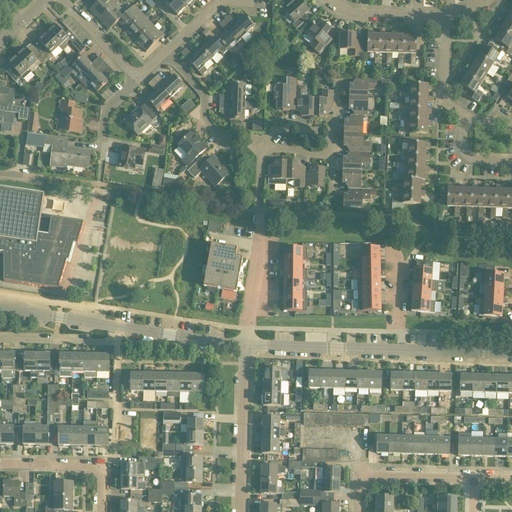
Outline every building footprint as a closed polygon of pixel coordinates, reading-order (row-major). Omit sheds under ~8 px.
[(116,5),(111,0),(101,0),(99,2),(90,11),(99,21),(116,5)] [(177,16),(186,9),(177,0),(168,0),(165,4),(177,16)] [(177,0),(186,9),(189,6),(190,8),(196,2),(193,0),(177,0)] [(286,14),(294,23),(292,25),(296,30),(308,19),(304,14),(308,11),(300,1),(297,4),(294,0),(289,0),(283,5),(284,6),(280,9),(285,14),(286,14)] [(125,15),(116,5),(99,21),(109,31),(112,28),(118,23),(125,15)] [(118,23),(128,34),(145,18),(134,7),(125,15),(118,23)] [(229,16),(223,21),(241,40),(255,27),(245,17),(237,24),(229,16)] [(155,29),(145,18),(128,34),(138,44),(155,29)] [(226,34),(219,41),(229,52),(241,40),(223,21),(219,26),(226,34)] [(332,41),(326,36),(330,31),(318,21),(306,35),(314,41),(309,47),(319,56),(332,41)] [(511,24),(506,21),(503,27),(501,26),(498,30),(511,38),(511,24)] [(47,35),(59,48),(63,51),(68,47),(66,45),(69,42),(55,27),(47,35)] [(163,37),(155,29),(138,44),(147,53),(163,37)] [(212,60),(219,53),(223,57),(229,52),(219,41),(215,37),(207,29),(202,34),(209,42),(202,50),(212,60)] [(511,52),(511,45),(511,44),(511,38),(498,30),(496,34),(498,35),(494,41),(500,45),(498,49),(505,54),(510,57),(511,52)] [(379,64),(380,54),(380,36),(373,36),(374,32),(368,32),(368,54),(374,54),(374,64),(379,64)] [(380,54),(387,54),(386,64),(387,64),(391,65),(392,54),(392,37),(386,37),(386,33),(380,33),(380,36),(380,54)] [(392,54),(399,55),(398,65),(403,65),(404,55),(404,37),(397,37),(397,33),(392,33),(392,37),(392,54)] [(404,55),(411,55),(410,65),(416,65),(416,55),(417,38),(409,37),(409,34),(404,33),(404,37),(404,55)] [(38,43),(43,48),(39,53),(48,62),(53,57),(51,55),(59,48),(47,35),(38,43)] [(363,42),(356,42),(356,36),(340,35),(340,51),(347,51),(347,58),(362,59),(363,42)] [(80,54),(85,49),(77,40),(72,44),(71,45),(80,54)] [(31,45),(25,50),(16,58),(31,73),(40,65),(42,67),(48,62),(39,53),(31,45)] [(476,55),(493,66),(496,60),(500,63),(505,54),(498,49),(495,53),(485,47),(481,53),(479,52),(476,55)] [(188,62),(198,73),(202,77),(207,72),(204,68),(212,60),(202,50),(193,58),(186,49),(181,54),(188,62)] [(493,66),(476,55),(474,60),(476,61),(473,67),(487,75),(493,66)] [(62,71),(72,61),(68,56),(58,66),(62,71)] [(77,79),(81,84),(104,62),(99,57),(91,65),(83,57),(73,67),(81,75),(77,79)] [(16,83),(20,79),(23,81),(31,73),(16,58),(9,65),(5,61),(0,65),(0,66),(2,68),(16,83)] [(108,83),(100,75),(108,67),(104,62),(81,84),(85,88),(89,85),(98,93),(108,83)] [(64,86),(68,82),(66,80),(74,72),(67,66),(55,79),(64,86)] [(467,71),(464,75),(481,85),(487,75),(473,67),(469,72),(467,71)] [(465,97),(477,104),(483,94),(477,91),(481,85),(464,75),(462,79),(464,81),(461,86),(469,91),(465,97)] [(158,76),(153,81),(170,99),(183,87),(174,76),(165,84),(158,76)] [(295,112),(297,80),(286,79),(286,87),(275,86),(274,102),(277,102),(277,111),(289,111),(290,106),(295,106),(295,112)] [(368,98),(368,91),(376,91),(377,80),(361,80),(356,79),(352,86),(350,86),(350,98),(368,98)] [(314,100),(306,100),(306,87),(297,86),(297,80),(295,112),(301,115),(301,118),(314,118),(314,100)] [(148,85),(155,93),(147,101),(157,112),(170,99),(153,81),(148,85)] [(231,85),(230,103),(245,103),(246,85),(231,85)] [(399,98),(410,98),(428,99),(428,98),(428,91),(432,91),(432,86),(411,86),(410,93),(399,92),(399,98)] [(14,100),(7,99),(8,90),(0,89),(0,112),(12,114),(14,100)] [(322,92),(321,100),(314,100),(314,118),(326,118),(326,116),(327,116),(333,113),(333,92),(322,92)] [(87,103),(88,96),(76,95),(75,101),(87,103)] [(367,117),(368,98),(350,98),(349,111),(351,111),(354,116),(363,117),(367,117)] [(410,98),(410,105),(399,104),(399,110),(410,110),(427,111),(427,110),(427,103),(431,103),(432,98),(428,98),(428,99),(410,98)] [(190,100),(182,107),(187,113),(195,106),(190,100)] [(81,112),(74,111),(75,103),(60,101),(59,110),(61,110),(60,120),(58,120),(57,130),(61,131),(60,132),(81,135),(82,126),(79,125),(81,112)] [(227,116),(228,103),(219,103),(219,112),(222,116),(227,116)] [(245,103),(230,103),(230,121),(244,122),(245,111),(252,111),(252,104),(245,103)] [(145,105),(140,110),(138,109),(124,122),(138,137),(152,123),(157,118),(145,105)] [(410,110),(409,117),(399,116),(399,122),(409,122),(427,123),(427,122),(427,115),(431,115),(431,110),(427,110),(427,111),(410,110)] [(15,114),(12,114),(0,112),(0,127),(1,128),(0,132),(12,133),(15,114)] [(29,116),(27,132),(37,133),(39,123),(37,123),(38,115),(30,113),(29,116)] [(363,135),(363,123),(363,117),(354,116),(351,116),(346,122),(345,122),(344,134),(363,135)] [(409,122),(409,129),(398,128),(398,134),(426,135),(427,127),(430,127),(430,122),(427,122),(427,123),(409,122)] [(29,134),(28,142),(31,142),(30,147),(44,148),(44,145),(53,146),(52,155),(50,167),(66,169),(67,167),(88,169),(91,152),(67,149),(67,148),(64,147),(66,139),(29,134)] [(190,135),(185,140),(180,134),(172,141),(178,147),(187,157),(181,162),(186,167),(206,150),(192,135),(191,135),(190,135)] [(362,148),(363,135),(344,134),(344,147),(362,148)] [(0,155),(0,165),(13,167),(16,140),(6,139),(5,146),(4,156),(0,155)] [(397,156),(408,157),(426,157),(426,150),(430,150),(430,145),(409,144),(408,151),(397,151),(397,156)] [(150,145),(148,154),(164,157),(166,148),(150,145)] [(142,167),(145,151),(122,147),(118,168),(132,171),(133,165),(142,167)] [(194,179),(201,173),(215,187),(229,175),(213,158),(210,161),(205,156),(187,172),(194,179)] [(408,157),(408,163),(397,163),(397,168),(408,169),(425,169),(425,162),(429,162),(430,157),(426,157),(408,157)] [(344,159),(343,171),(362,172),(362,160),(344,159)] [(286,186),(286,180),(287,180),(287,162),(275,162),(275,168),(268,168),(268,186),(286,186)] [(287,180),(294,180),(293,189),(305,189),(305,187),(305,175),(306,169),(300,165),(300,163),(287,162),(287,180)] [(305,187),(311,187),(324,188),(324,170),(311,169),(311,171),(305,175),(305,187)] [(408,169),(407,175),(397,175),(396,180),(404,180),(425,181),(425,173),(429,173),(429,169),(425,169),(408,169)] [(348,190),(350,190),(361,190),(362,172),(343,171),(343,184),(344,184),(348,190)] [(162,187),(167,188),(176,180),(163,178),(162,187)] [(404,180),(403,187),(392,187),(392,191),(403,192),(420,192),(421,186),(425,186),(425,181),(404,180)] [(459,218),(459,207),(460,190),(453,190),(453,186),(448,186),(447,207),(454,207),(454,218),(459,218)] [(459,207),(466,208),(466,216),(466,218),(471,218),(471,208),(472,190),(465,190),(465,186),(460,186),(460,190),(459,207)] [(471,208),(478,208),(478,219),(483,219),(483,208),(484,191),(477,190),(477,187),(472,187),(472,190),(471,208)] [(495,219),(495,209),(496,191),(489,191),(489,187),(484,187),(484,191),(483,208),(490,209),(490,219),(495,219)] [(507,220),(507,209),(508,191),(501,191),(501,188),(496,188),(496,191),(495,209),(502,209),(502,219),(507,220)] [(41,218),(44,196),(0,189),(0,256),(4,256),(4,284),(59,291),(67,263),(69,263),(74,245),(77,246),(84,223),(51,218),(51,220),(41,218)] [(350,190),(346,196),(344,196),(344,209),(362,209),(362,201),(370,201),(371,197),(376,197),(376,190),(361,190),(350,190)] [(403,192),(403,199),(392,199),(392,204),(420,205),(420,198),(424,198),(424,193),(420,192),(403,192)] [(222,225),(209,222),(207,233),(220,235),(222,225)] [(237,250),(212,246),(204,287),(236,294),(243,260),(235,258),(237,250)] [(283,249),(283,259),(302,259),(302,261),(307,261),(307,249),(283,249)] [(361,249),(361,260),(380,259),(380,249),(361,249)] [(283,259),(283,270),(302,270),(302,261),(302,259),(283,259)] [(380,270),(380,259),(361,260),(361,270),(380,270)] [(479,269),(478,274),(481,274),(480,285),(503,286),(504,275),(494,274),(494,269),(494,267),(479,266),(479,269)] [(283,270),(283,280),(302,281),(307,281),(307,270),(302,270),(283,270)] [(359,270),(359,280),(380,280),(380,270),(361,270),(359,270)] [(414,270),(413,281),(436,282),(431,282),(432,271),(414,270)] [(283,280),(283,291),(302,291),(302,290),(307,290),(309,290),(309,281),(307,281),(302,281),(283,280)] [(380,280),(359,280),(357,280),(357,291),(381,291),(380,280)] [(431,292),(436,293),(436,282),(413,281),(413,291),(431,292)] [(480,285),(480,286),(485,286),(484,296),(503,296),(503,286),(480,285)] [(283,291),(283,301),(306,301),(307,290),(302,290),(302,291),(283,291)] [(381,291),(357,291),(357,302),(381,302),(381,291)] [(431,292),(413,291),(412,301),(430,303),(431,292)] [(479,305),(479,306),(502,307),(503,296),(484,296),(484,305),(479,305)] [(283,301),(283,312),(306,312),(306,301),(283,301)] [(430,303),(412,301),(411,312),(434,314),(435,303),(430,303)] [(381,312),(381,302),(357,302),(358,313),(381,312)] [(479,306),(479,317),(502,318),(502,307),(479,306)] [(14,380),(14,372),(15,372),(15,354),(10,354),(10,356),(3,355),(3,354),(2,354),(2,372),(1,379),(14,380)] [(37,379),(37,372),(38,356),(38,355),(33,354),(33,356),(25,356),(25,372),(30,372),(30,379),(37,379)] [(45,356),(38,356),(37,372),(50,373),(50,355),(45,355),(45,356)] [(60,373),(60,378),(72,378),(72,373),(73,355),(68,355),(68,356),(60,356),(60,357),(60,373)] [(73,355),(72,373),(84,373),(84,355),(80,355),(80,357),(73,356),(73,355)] [(84,373),(84,379),(96,379),(96,373),(97,373),(97,355),(92,355),(92,357),(85,357),(85,355),(84,355),(84,373)] [(97,355),(97,373),(109,374),(110,355),(105,355),(105,357),(97,357),(97,355)] [(264,370),(263,382),(281,383),(287,383),(287,371),(281,370),(264,370)] [(308,389),(321,389),(321,372),(309,371),(308,389)] [(333,372),(321,372),(321,389),(333,389),(333,372)] [(345,372),(333,372),(333,389),(345,390),(345,372)] [(357,373),(345,372),(345,390),(357,390),(357,373)] [(369,373),(357,373),(357,390),(369,390),(369,373)] [(381,373),(369,373),(369,390),(381,391),(381,373)] [(130,392),(143,392),(143,374),(131,374),(130,392)] [(155,375),(143,374),(143,392),(155,393),(155,375)] [(390,391),(403,391),(403,374),(391,374),(390,391)] [(415,374),(403,374),(403,391),(415,392),(415,374)] [(415,392),(427,392),(427,375),(415,374),(415,392)] [(155,393),(167,393),(168,375),(155,375),(155,393)] [(167,393),(180,393),(180,375),(168,375),(167,393)] [(192,375),(180,375),(180,393),(192,393),(192,375)] [(205,376),(192,375),(192,393),(204,394),(205,376)] [(427,392),(439,392),(439,375),(427,375),(427,392)] [(451,375),(439,375),(439,392),(451,393),(451,375)] [(460,376),(460,393),(472,393),(473,376),(460,376)] [(472,393),(472,399),(484,400),(484,394),(485,376),(473,376),(472,393)] [(485,376),(484,394),(496,394),(497,377),(485,376)] [(497,377),(496,394),(508,394),(509,377),(497,377)] [(263,382),(263,394),(280,395),(281,383),(263,382)] [(263,394),(263,407),(280,407),(284,407),(284,395),(280,395),(263,394)] [(181,426),(187,426),(187,433),(203,434),(204,421),(181,420),(181,414),(163,413),(163,424),(181,425),(181,426)] [(262,418),(262,430),(279,430),(280,418),(262,418)] [(1,420),(1,427),(0,443),(0,445),(5,445),(5,444),(13,444),(13,427),(7,427),(7,421),(1,421),(1,420)] [(28,444),(35,444),(36,428),(23,428),(23,446),(28,446),(28,444)] [(40,444),(48,444),(48,428),(36,428),(35,444),(35,446),(40,446),(40,444)] [(63,445),(71,445),(71,428),(59,428),(58,446),(63,446),(63,445)] [(83,429),(71,428),(71,445),(71,446),(75,447),(75,445),(83,445),(83,429)] [(95,429),(83,429),(83,445),(83,447),(88,447),(88,445),(95,445),(95,440),(95,429)] [(100,445),(108,446),(108,429),(95,429),(95,440),(95,445),(95,447),(100,447),(100,445)] [(286,431),(279,430),(262,430),(262,442),(279,443),(279,438),(285,438),(286,436),(286,431)] [(168,445),(168,441),(168,432),(163,432),(162,440),(162,445),(162,451),(187,452),(188,446),(203,447),(203,434),(187,433),(187,440),(180,440),(180,445),(168,445)] [(458,439),(458,457),(470,457),(470,440),(471,435),(458,435),(458,439)] [(376,454),(388,455),(389,437),(377,437),(376,454)] [(401,438),(389,437),(388,455),(400,455),(401,438)] [(413,438),(401,438),(400,455),(412,455),(413,438)] [(425,438),(413,438),(412,455),(424,456),(425,438)] [(437,439),(425,438),(424,456),(436,456),(437,439)] [(449,439),(437,439),(436,456),(449,456),(449,439)] [(470,457),(482,457),(483,440),(470,440),(470,457)] [(482,457),(494,458),(494,440),(483,440),(482,457)] [(506,441),(494,440),(494,458),(506,458),(506,441)] [(279,455),(279,443),(262,442),(261,455),(279,455)] [(187,458),(187,452),(162,451),(162,454),(162,458),(180,458),(180,464),(181,464),(181,471),(202,471),(203,458),(187,458)] [(299,481),(299,470),(300,470),(300,462),(288,462),(288,470),(294,470),(294,481),(299,481)] [(312,462),(308,462),(302,462),(300,462),(300,470),(301,469),(312,469),(312,462)] [(121,465),(121,478),(137,478),(145,478),(145,468),(145,466),(145,465),(138,465),(121,465)] [(277,481),(277,474),(284,475),(285,467),(261,466),(260,481),(277,481)] [(315,481),(324,481),(339,481),(340,469),(325,468),(325,469),(315,469),(315,481)] [(181,483),(186,483),(186,484),(202,484),(202,471),(181,471),(181,483)] [(137,485),(137,478),(121,478),(121,490),(145,491),(145,485),(137,485)] [(55,483),(54,497),(72,497),(73,484),(72,484),(71,482),(66,481),(65,483),(55,483)] [(277,488),(277,481),(260,481),(260,495),(282,495),(281,500),(299,501),(299,498),(299,494),(283,493),(283,489),(277,488)] [(324,481),(324,486),(314,485),(314,491),(300,491),(300,494),(299,494),(299,498),(319,498),(320,493),(324,493),(339,493),(339,481),(324,481)] [(26,494),(19,494),(19,483),(4,483),(4,489),(3,497),(3,498),(14,498),(14,508),(25,508),(26,496),(26,494)] [(26,485),(26,494),(26,496),(34,497),(34,485),(26,485)] [(161,491),(161,495),(180,496),(179,502),(186,502),(185,508),(201,509),(202,496),(187,496),(187,490),(174,489),(161,489),(161,491)] [(54,497),(54,505),(49,505),(45,509),(45,511),(69,511),(70,511),(72,511),(72,497),(54,497)] [(376,497),(376,509),(393,509),(394,497),(376,497)] [(322,504),(322,505),(319,505),(319,498),(299,498),(299,501),(299,507),(317,507),(316,511),(338,511),(339,505),(322,504)] [(439,498),(438,511),(445,511),(455,511),(456,499),(439,498)] [(260,505),(259,511),(281,511),(282,508),(299,508),(299,507),(299,501),(281,500),(281,501),(279,501),(279,505),(260,505)] [(140,503),(136,503),(120,502),(120,511),(144,511),(144,508),(140,507),(140,503)]
